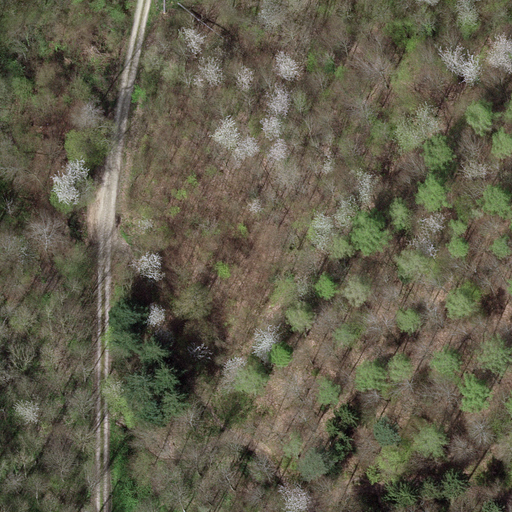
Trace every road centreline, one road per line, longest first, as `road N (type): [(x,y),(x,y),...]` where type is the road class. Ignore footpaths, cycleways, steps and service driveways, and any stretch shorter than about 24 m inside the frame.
road 1 (track): [(107,511),(108,233)]
road 2 (track): [(108,233),(148,0)]
